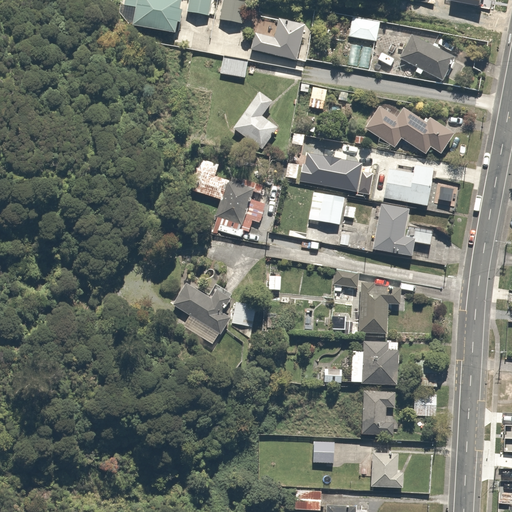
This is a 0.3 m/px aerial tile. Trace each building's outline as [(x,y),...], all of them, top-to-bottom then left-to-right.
[(173,33),(178,0),(123,0),(123,6),(133,7),(130,23),(173,33)] [(208,0),(186,0),(186,14),(208,16),(208,0)] [(237,0),(220,0),(220,19),(237,20),(237,0)] [(443,0),(443,2),(480,9),(481,0),(443,0)] [(483,14),(465,12),(463,22),(481,25),(483,14)] [(379,21),(351,15),(347,38),(375,43),(379,21)] [(294,61),(302,25),(277,19),(274,37),(254,33),(251,49),(294,61)] [(441,81),(453,57),(410,35),(398,58),(441,81)] [(395,59),(381,52),(377,59),(391,66),(395,59)] [(247,64),(220,59),(218,72),(245,78),(247,64)] [(326,87),(311,85),(308,107),(323,109),(326,87)] [(260,117),(270,103),(257,92),(232,134),(261,151),(275,127),(260,117)] [(429,146),(438,152),(451,133),(428,118),(424,123),(402,108),(396,117),(378,105),(363,128),(394,149),(400,139),(423,154),(429,146)] [(363,148),(342,145),(340,164),(360,167),(363,148)] [(425,206),(433,169),(413,165),(411,173),(387,169),(382,198),(425,206)] [(240,229),(253,190),(228,181),(213,218),(240,229)] [(345,196),(312,189),(306,216),(339,223),(345,196)] [(402,236),(407,210),(380,205),(372,250),(409,257),(413,238),(402,236)] [(358,270),(334,269),(334,285),(357,286),(358,270)] [(282,275),(268,275),(267,289),(281,289),(282,275)] [(184,327),(211,343),(229,317),(221,313),(230,294),(213,284),(206,297),(182,283),(170,301),(189,317),(184,327)] [(399,305),(400,288),(373,286),(373,283),(360,283),(358,333),(384,334),(386,304),(399,305)] [(235,301),(230,322),(253,326),(257,305),(235,301)] [(347,313),(331,312),(330,330),(345,331),(347,313)] [(388,342),(363,341),(360,384),(395,386),(397,351),(387,350),(388,342)] [(393,407),(394,393),(362,391),(360,434),(391,435),(392,423),(384,422),(385,407),(393,407)] [(437,392),(412,392),(411,416),(436,416),(437,392)] [(334,442),(312,442),(312,463),(334,463),(334,442)] [(397,454),(371,452),(369,487),(401,488),(402,473),(396,473),(397,454)] [(293,508),(319,510),(320,490),(294,488),(293,508)]
